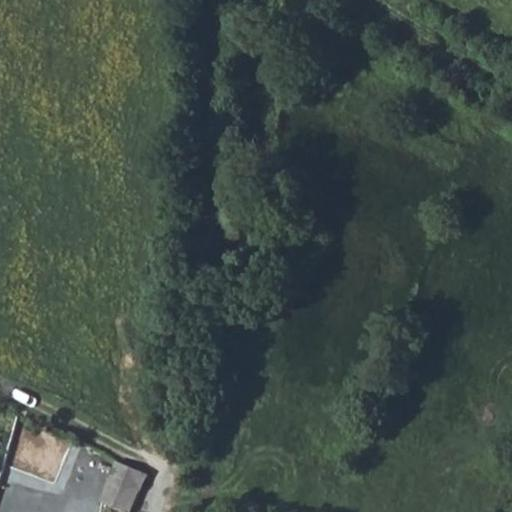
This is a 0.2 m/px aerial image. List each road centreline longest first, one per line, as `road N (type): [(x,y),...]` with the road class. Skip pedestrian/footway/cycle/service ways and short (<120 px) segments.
road 1 (track): [(166,511),(189,425),(224,0)]
road 2 (track): [(360,0),(511,86)]
